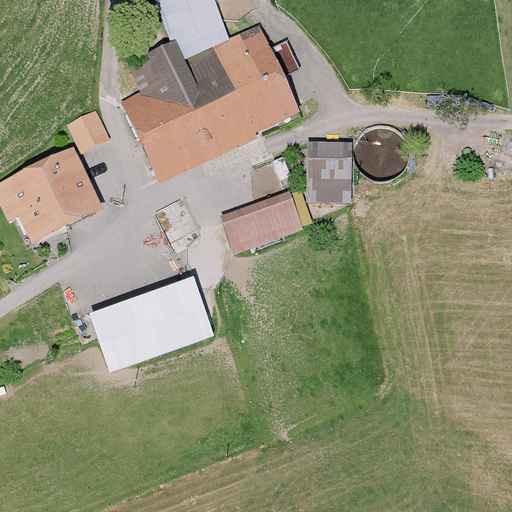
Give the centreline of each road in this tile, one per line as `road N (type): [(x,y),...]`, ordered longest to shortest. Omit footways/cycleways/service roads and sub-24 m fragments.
road 1 (track): [(133,207),(330,117),(511,121)]
road 2 (residential): [(0,299),(133,207)]
